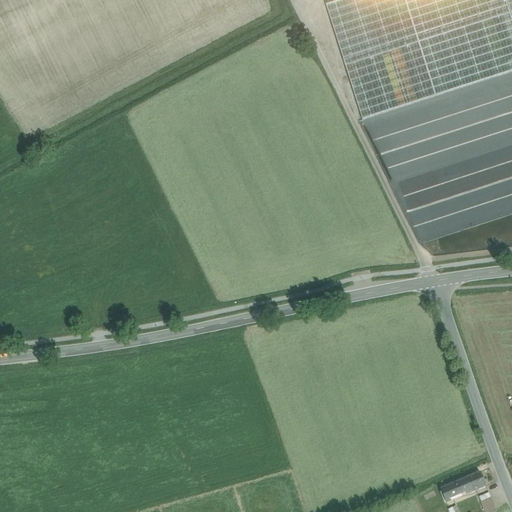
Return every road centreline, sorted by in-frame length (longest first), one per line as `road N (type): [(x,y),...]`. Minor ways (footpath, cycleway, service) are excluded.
road 1 (secondary): [(432,282),(141,342),(0,359)]
road 2 (track): [(424,266),(292,0)]
road 3 (residential): [(432,282),(511,491)]
